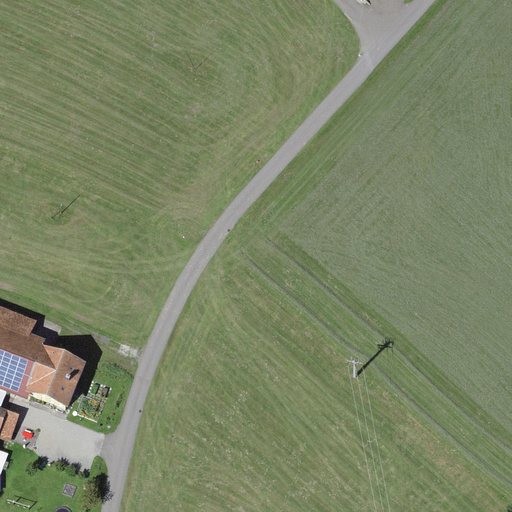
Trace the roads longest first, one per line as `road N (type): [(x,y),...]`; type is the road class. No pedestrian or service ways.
road 1 (unclassified): [(108,511),(149,361),(196,266),(426,0)]
road 2 (track): [(0,294),(149,361)]
